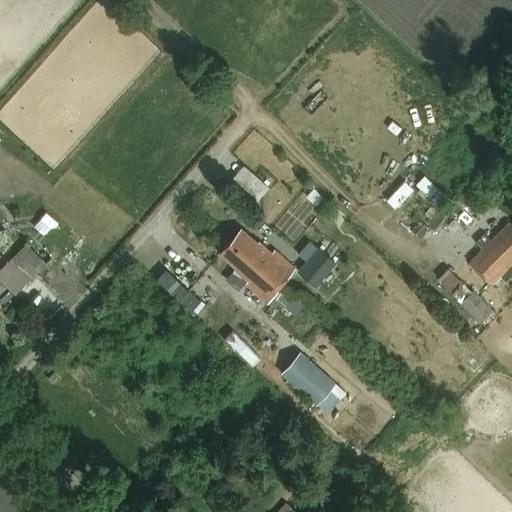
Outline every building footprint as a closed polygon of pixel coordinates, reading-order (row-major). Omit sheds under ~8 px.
[(432,163),(452,180),(461,171),(440,153),(432,163)] [(244,162),(231,176),(259,201),(271,187),(244,162)] [(391,162),(374,184),(385,193),(403,172),(391,162)] [(425,173),(416,182),(437,202),(445,192),(425,173)] [(399,180),(385,196),(412,219),(426,203),(399,180)] [(511,224),(510,222),(470,262),(492,283),(511,262),(511,224)] [(231,241),(279,284),(295,266),(275,248),(272,251),(258,239),(256,241),(242,228),(231,241)] [(30,239),(0,269),(0,281),(14,295),(50,258),(30,239)] [(265,300),(279,284),(231,241),(220,253),(234,266),(233,268),(247,280),(245,282),(265,300)] [(333,264),(318,252),(315,249),(294,275),(312,289),(333,264)] [(449,265),(438,277),(481,320),(493,309),(449,265)] [(167,266),(156,276),(189,310),(200,300),(167,266)] [(395,270),(385,282),(403,297),(412,285),(395,270)] [(240,344),(234,352),(255,367),(261,359),(240,344)] [(335,384),(299,352),(280,375),(316,406),(335,384)] [(425,378),(433,391),(447,382),(440,369),(425,378)] [(294,511),(286,503),(277,511),(294,511)]
